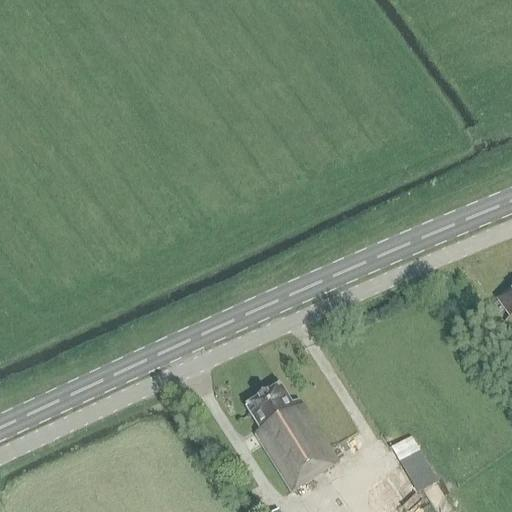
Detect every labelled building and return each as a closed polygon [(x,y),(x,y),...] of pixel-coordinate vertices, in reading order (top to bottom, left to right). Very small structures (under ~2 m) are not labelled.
[(505,322),(511,331),(511,290),(497,302),(509,319),(505,322)] [(495,333),(503,327),(499,320),(490,326),(495,333)] [(291,406),(279,388),(245,409),(260,433),(253,437),(290,495),(338,465),(298,401),(291,406)] [(388,449),(415,494),(437,481),(410,436),(388,449)] [(426,489),(441,511),(444,511),(453,506),(437,482),(426,489)]
